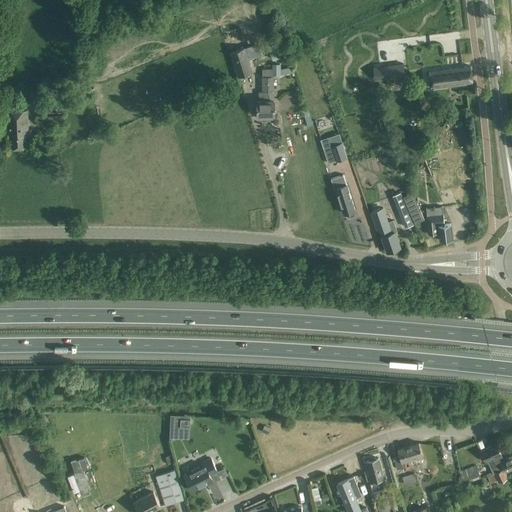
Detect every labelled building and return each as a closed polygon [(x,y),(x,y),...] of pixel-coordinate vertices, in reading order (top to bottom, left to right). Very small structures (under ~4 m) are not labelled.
[(276,60),(282,57),(284,63),(291,60),(284,42),(281,36),(266,43),(274,61),(276,60)] [(253,72),(245,47),(230,52),(238,77),(253,72)] [(403,64),(381,67),(382,79),(405,76),(403,64)] [(294,66),(284,68),(285,74),(295,72),(294,66)] [(464,67),(429,71),(432,88),(473,83),(471,66),(464,67)] [(259,100),(257,100),(258,115),(259,115),(259,119),(267,118),(267,114),(275,114),(274,104),(274,100),(274,94),(277,94),(277,88),(274,88),(273,77),(273,75),(273,69),(262,69),(262,76),(262,92),(259,92),(259,100)] [(28,137),(27,110),(9,111),(11,148),(26,147),(26,138),(28,137)] [(47,116),(47,111),(45,111),(46,129),(63,126),(62,115),(48,117),(48,116),(47,116)] [(339,133),(321,139),(324,149),(329,163),(347,157),(343,143),(339,133)] [(334,188),(336,187),(344,213),(355,210),(347,184),(343,174),(331,178),(334,188)] [(401,192),(393,195),(399,212),(408,209),(401,192)] [(413,193),(404,197),(415,223),(424,219),(413,193)] [(443,206),(426,208),(427,216),(429,234),(440,233),(441,241),(452,239),(451,224),(450,214),(444,214),(443,206)] [(384,207),(370,211),(377,230),(380,229),(382,237),(388,252),(400,247),(395,232),(398,231),(393,219),(389,221),(384,207)] [(171,415),(171,434),(180,434),(181,426),(191,427),(191,416),(171,415)] [(400,456),(394,458),(397,469),(403,467),(412,464),(411,459),(423,455),(419,443),(398,449),(400,456)] [(488,462),(488,463),(493,474),(504,469),(503,466),(511,462),(511,455),(504,459),(496,443),(481,450),(487,463),(488,462)] [(166,456),(166,458),(168,464),(174,463),(171,454),(166,456)] [(365,462),(370,481),(367,482),(370,495),(387,490),(378,458),(376,459),(375,457),(369,459),(369,461),(365,462)] [(184,475),(192,490),(213,480),(210,474),(217,471),(211,459),(202,463),(203,465),(184,475)] [(493,474),(488,476),(490,482),(497,479),(498,482),(508,477),(505,472),(511,468),(511,462),(503,466),(504,469),(493,474)] [(477,467),(476,467),(459,473),(462,480),(480,474),(477,467)] [(156,476),(166,506),(185,500),(175,470),(156,476)] [(402,476),(404,484),(417,481),(415,473),(402,476)] [(337,483),(346,503),(356,499),(356,498),(362,496),(354,476),(337,483)] [(84,477),(72,482),(79,501),(92,495),(84,477)] [(318,486),(311,487),(313,500),(320,499),(318,486)] [(134,501),(137,507),(139,511),(149,511),(161,506),(153,491),(134,501)] [(330,499),(328,493),(322,495),(324,501),(330,499)] [(360,509),(356,499),(346,503),(349,511),(361,511),(360,509)]
